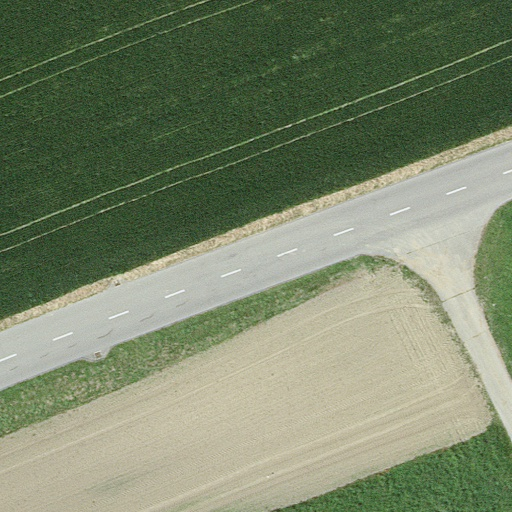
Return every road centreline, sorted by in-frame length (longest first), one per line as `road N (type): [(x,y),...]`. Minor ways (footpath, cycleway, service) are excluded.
road 1 (unclassified): [(511,170),(0,360)]
road 2 (track): [(413,205),(511,409)]
